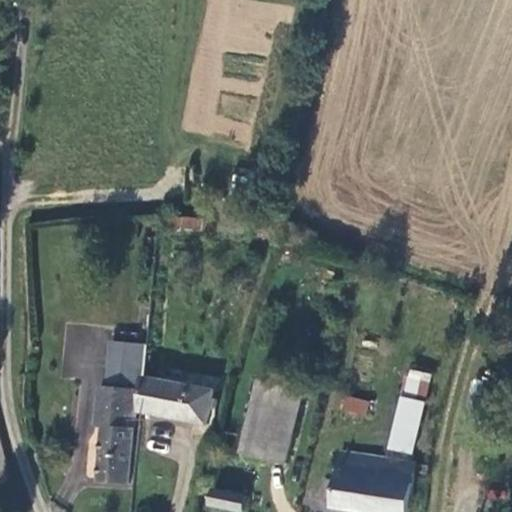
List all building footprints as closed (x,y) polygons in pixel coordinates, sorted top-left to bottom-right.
[(158,215),(157,230),(208,235),(208,233),(215,234),(217,222),(158,215)] [(217,222),(215,234),(230,237),(233,224),(217,222)] [(111,345),(109,371),(138,374),(140,346),(111,345)] [(141,399),(144,378),(147,347),(140,346),(138,374),(109,371),(107,388),(100,387),(97,425),(105,426),(99,483),(129,486),(137,397),(141,399)] [(428,405),(433,383),(406,377),(401,398),(428,405)] [(207,428),(216,392),(144,378),(141,399),(140,414),(207,428)] [(288,466),(306,391),(261,383),(243,454),(288,466)] [(372,403),(347,397),(343,412),(367,418),(372,403)] [(357,511),(407,511),(415,466),(341,455),(337,483),(323,482),(322,503),(335,504),(335,509),(357,511)] [(211,506),(239,511),(246,511),(250,498),(213,491),(211,506)]
